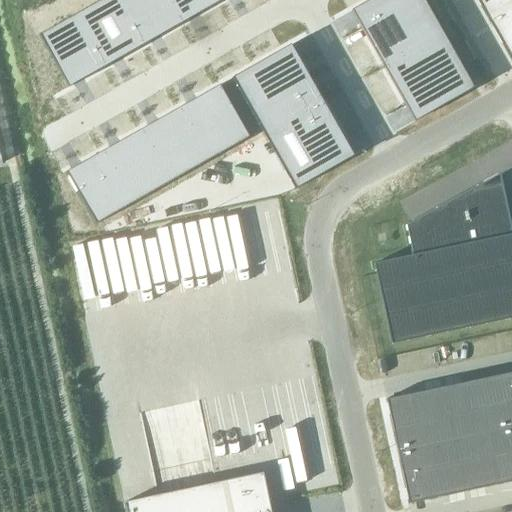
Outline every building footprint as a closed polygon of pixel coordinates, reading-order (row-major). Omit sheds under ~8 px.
[(102,0),(77,14),(39,36),(69,88),(107,66),(145,45),(184,23),(222,1),(224,0),(102,0)] [(370,0),(351,11),(359,25),(383,67),(407,109),(415,123),(442,107),(474,89),(442,33),(423,0),(370,0)] [(511,0),(484,0),(511,49),(511,0)] [(263,61),(231,79),(263,135),(295,190),(327,172),(354,157),(346,143),(322,101),(299,59),(291,45),(263,61)] [(105,151),(66,172),(96,225),(134,203),(172,181),(211,160),(249,138),(219,86),(181,107),(143,129),(105,151)] [(412,256),(374,264),(391,345),(511,319),(511,234),(511,235),(499,176),(415,222),(411,224),(411,223),(406,226),(412,256)] [(444,387),(386,400),(397,452),(408,505),(466,492),(511,482),(511,372),(502,375),(444,387)] [(270,511),(262,474),(123,503),(125,511),(270,511)]
